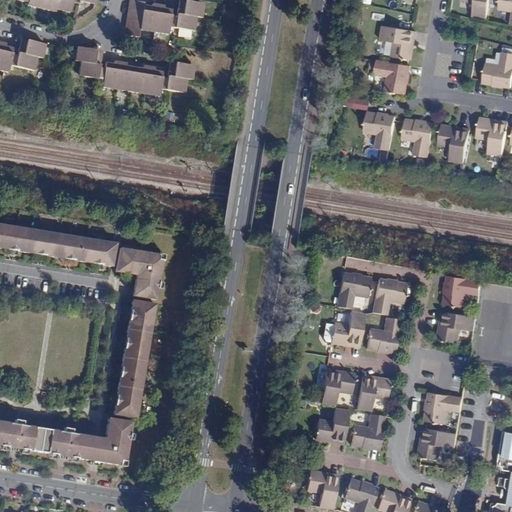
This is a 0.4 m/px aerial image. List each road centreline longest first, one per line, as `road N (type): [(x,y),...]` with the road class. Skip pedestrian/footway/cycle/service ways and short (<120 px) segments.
road 1 (secondary): [(234,511),(317,0)]
road 2 (secondary): [(278,0),(194,509)]
road 3 (tertiary): [(194,509),(0,478)]
road 4 (residential): [(439,0),(425,92),(511,106)]
road 5 (residential): [(0,24),(67,38),(98,26),(114,0)]
